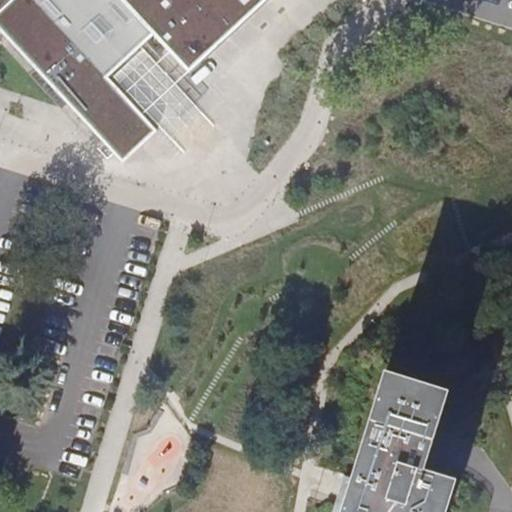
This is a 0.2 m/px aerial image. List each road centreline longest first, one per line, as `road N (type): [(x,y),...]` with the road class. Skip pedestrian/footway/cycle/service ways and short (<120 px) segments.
road 1 (residential): [(388,0),(337,45),(320,82),(319,125),(248,212),(187,212),(132,194)]
road 2 (residential): [(0,433),(51,449),(132,194)]
road 3 (residential): [(132,194),(14,157)]
